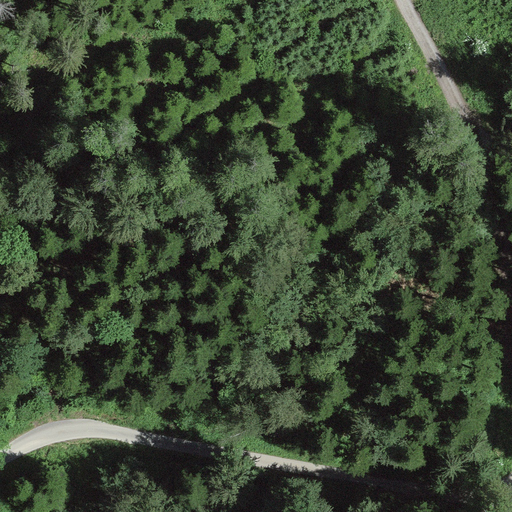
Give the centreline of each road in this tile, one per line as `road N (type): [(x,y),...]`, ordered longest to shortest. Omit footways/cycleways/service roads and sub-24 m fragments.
road 1 (track): [(0,457),(52,426),(114,423),(154,439),(418,489),(511,485)]
road 2 (track): [(511,273),(454,83),(404,0)]
